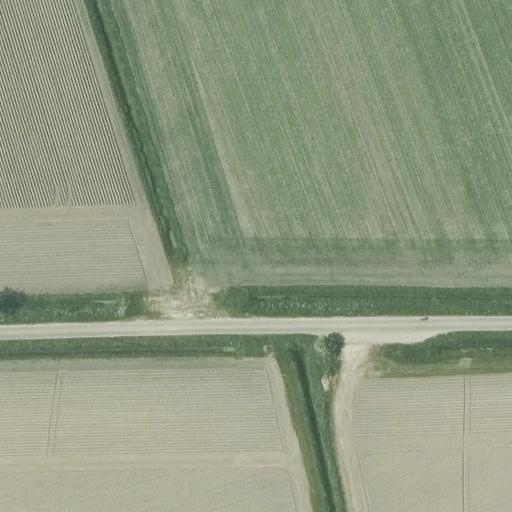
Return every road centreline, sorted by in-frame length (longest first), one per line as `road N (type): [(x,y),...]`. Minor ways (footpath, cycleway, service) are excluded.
road 1 (tertiary): [(0,338),(511,329)]
road 2 (track): [(340,335),(343,364),(332,410),(351,511)]
